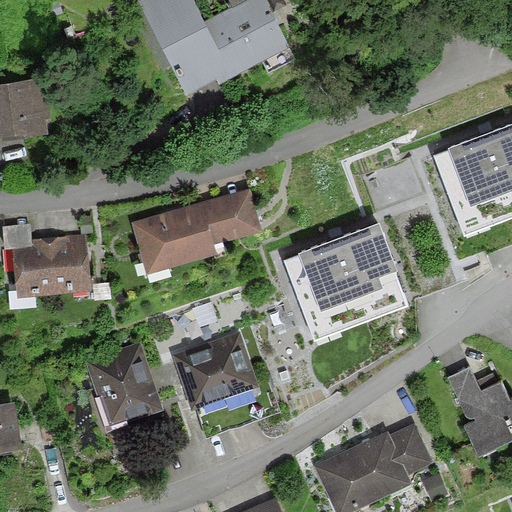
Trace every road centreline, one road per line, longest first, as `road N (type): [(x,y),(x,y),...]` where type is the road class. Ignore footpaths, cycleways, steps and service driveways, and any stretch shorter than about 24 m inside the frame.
road 1 (residential): [(0,204),(201,171),(427,93),(459,67),(463,46)]
road 2 (residential): [(511,293),(304,436),(200,492),(133,511)]
